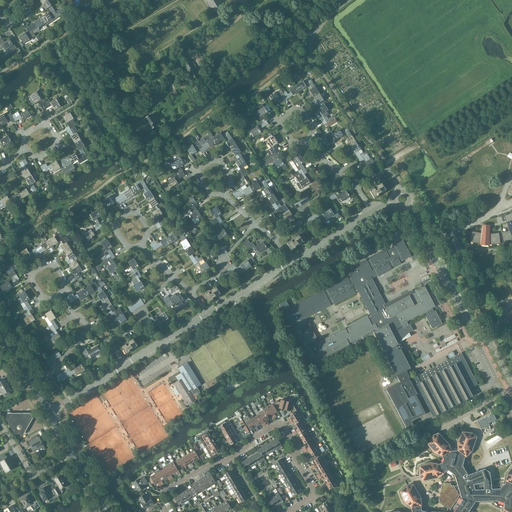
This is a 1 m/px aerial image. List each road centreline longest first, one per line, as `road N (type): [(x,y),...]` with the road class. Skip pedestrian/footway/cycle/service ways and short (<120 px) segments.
road 1 (residential): [(166,511),(162,491),(276,425),(313,489),(286,511)]
road 2 (residential): [(511,385),(491,345),(471,331),(407,209)]
road 3 (residential): [(388,169),(314,63),(312,38)]
road 4 (track): [(511,87),(385,164)]
